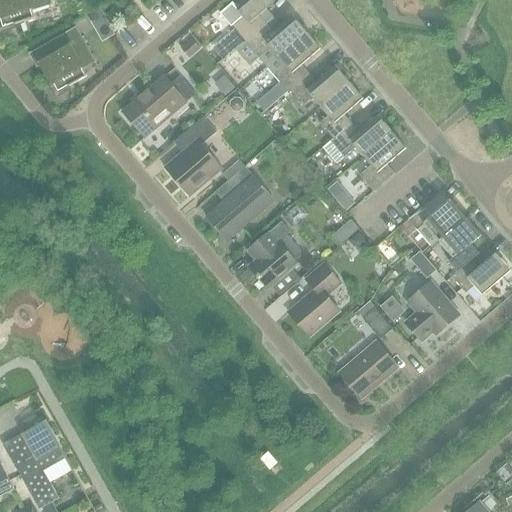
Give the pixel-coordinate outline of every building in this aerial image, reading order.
[(0,0),(0,20),(3,28),(35,18),(28,0),(0,0)] [(231,0),(219,11),(245,42),(266,24),(259,15),(276,0),(242,0),(238,4),(234,0),(231,0)] [(98,8),(87,15),(93,25),(104,19),(98,8)] [(266,24),(245,42),(266,67),(278,57),(306,32),(292,16),(273,32),(266,24)] [(58,54),(41,64),(58,93),(87,76),(82,68),(94,61),(75,28),(51,42),(58,54)] [(278,57),(266,67),(288,92),(291,89),(309,73),(301,65),(320,49),(306,32),(278,57)] [(192,39),(181,49),(187,56),(199,47),(192,39)] [(221,41),(213,48),(224,60),(231,53),(221,41)] [(316,82),(309,73),(291,89),(304,105),(313,97),(321,106),(349,82),(335,66),(316,82)] [(144,138),(186,102),(196,94),(181,77),(172,85),(164,76),(152,87),(150,84),(141,92),(144,96),(123,114),(144,138)] [(319,123),(333,139),(351,123),(344,115),(363,98),(349,82),(321,106),(328,115),(319,123)] [(258,101),(255,104),(261,111),(268,105),(265,102),(258,101)] [(356,147),(363,156),(392,132),(378,115),(359,132),(351,123),(333,139),(323,147),(337,163),(356,147)] [(216,132),(204,117),(174,143),(183,153),(164,168),(189,197),(222,168),(202,144),(216,132)] [(406,148),(392,132),(363,156),(371,165),(359,175),(373,191),(394,173),(387,164),(406,148)] [(239,160),(222,174),(228,180),(244,166),(239,160)] [(274,200),(244,166),(228,180),(218,189),(227,199),(206,217),(227,241),(274,200)] [(440,192),(407,220),(431,247),(438,241),(465,218),(450,200),(448,201),(440,192)] [(349,195),(338,205),(346,214),(357,205),(349,195)] [(294,205),(284,214),(291,222),(301,213),(294,205)] [(449,262),(457,272),(470,261),(487,247),(479,237),(481,236),(465,218),(438,241),(453,258),(449,262)] [(249,266),(268,289),(297,264),(294,261),(300,257),(300,250),(287,235),(290,232),(281,222),(247,251),(256,260),(249,266)] [(359,232),(349,241),(353,246),(361,246),(367,241),(359,232)] [(420,251),(410,259),(427,278),(436,270),(420,251)] [(477,270),(470,261),(457,272),(451,277),(465,293),(474,285),(482,295),(510,270),(496,254),(477,270)] [(341,283),(324,264),(305,280),(315,291),(289,313),(308,336),(339,310),(326,296),(341,283)] [(431,283),(408,302),(416,311),(404,321),(421,342),(433,332),(436,334),(458,315),(431,283)] [(385,302),(379,307),(392,321),(398,316),(385,302)] [(375,308),(363,319),(380,339),(393,329),(375,308)] [(397,367),(376,342),(340,373),(361,398),(397,367)] [(30,428),(3,444),(40,509),(59,498),(43,470),(65,458),(45,422),(31,430),(30,428)] [(268,452),(260,459),(269,469),(277,462),(268,452)] [(0,496),(14,489),(0,462),(0,461),(0,496)] [(486,511),(479,503),(468,511),(486,511)]
